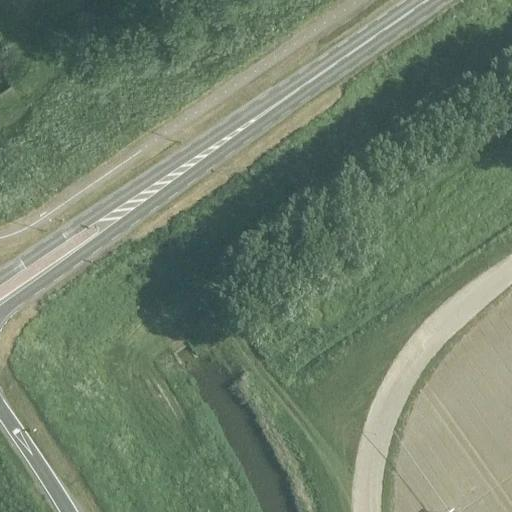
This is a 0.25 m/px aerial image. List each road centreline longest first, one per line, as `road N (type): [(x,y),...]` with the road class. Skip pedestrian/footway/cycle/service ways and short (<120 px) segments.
road 1 (secondary): [(129,206),(427,0)]
road 2 (secondary): [(0,310),(97,241),(129,206)]
road 3 (secondary): [(129,206),(83,219),(0,278)]
road 4 (motorway): [(69,511),(0,406)]
